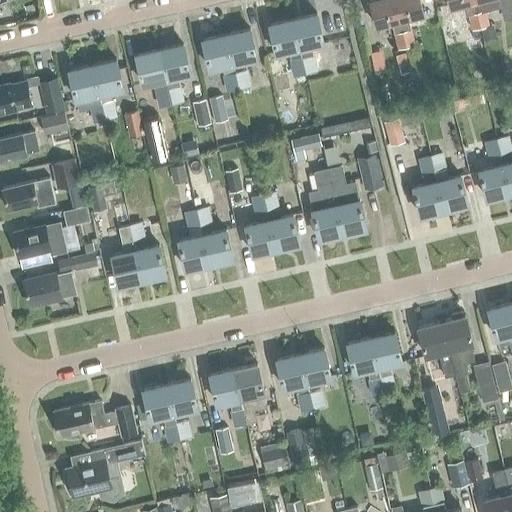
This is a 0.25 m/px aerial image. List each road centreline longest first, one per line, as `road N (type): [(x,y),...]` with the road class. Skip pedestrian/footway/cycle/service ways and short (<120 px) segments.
road 1 (residential): [(8,381),(511,262)]
road 2 (residential): [(0,44),(192,0)]
road 3 (residential): [(38,511),(8,381)]
